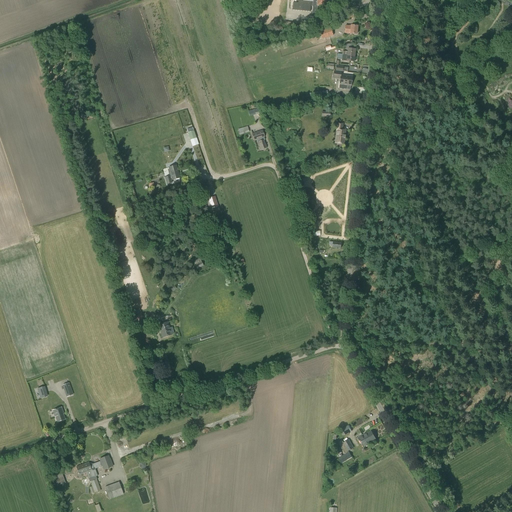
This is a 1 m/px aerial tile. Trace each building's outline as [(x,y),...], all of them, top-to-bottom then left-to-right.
[(313,0),(313,2),(298,0),(298,3),(293,3),(292,10),(310,12),(310,6),(313,6),(312,15),(319,15),(320,5),(325,6),(325,0),(313,0)] [(356,34),(357,26),(351,25),(351,26),(346,26),(345,33),(356,34)] [(322,39),(333,36),(331,28),(320,32),(322,39)] [(345,55),(355,56),(356,49),(347,48),(347,52),(342,51),(342,54),(342,56),(345,55)] [(351,86),(352,77),(341,75),(341,72),(334,71),(333,79),(340,79),(339,88),(346,89),(347,85),(351,86)] [(344,144),(345,130),(343,129),(343,123),(337,123),(336,130),(337,131),(335,141),(340,141),(339,143),(344,144)] [(240,135),(249,132),(248,126),(238,129),(240,135)] [(265,140),(264,137),(265,137),(262,130),(252,134),(254,141),(257,140),(260,149),(262,149),(262,150),(267,148),(264,140),(265,140)] [(192,146),(198,144),(194,131),(188,133),(192,146)] [(167,184),(172,183),(172,180),(180,178),(176,165),(169,167),(170,169),(168,170),(169,173),(170,176),(165,177),(167,184)] [(212,208),(218,206),(215,196),(209,198),(212,208)] [(197,269),(204,266),(201,261),(195,264),(197,269)] [(143,320),(140,311),(129,315),(131,322),(136,321),(139,330),(146,327),(144,320),(143,320)] [(163,337),(172,335),(168,322),(159,325),(163,337)] [(40,399),(48,396),(45,386),(37,389),(40,399)] [(65,420),(63,414),(64,414),(61,408),(53,410),(55,417),(56,417),(58,422),(65,420)] [(345,435),(352,431),(349,425),(342,429),(342,430),(340,431),(343,435),(345,434),(345,435)] [(363,435),(368,445),(371,444),(370,443),(376,440),(371,431),(365,434),(363,435)] [(354,448),(349,439),(343,442),(342,440),(338,443),(345,454),(349,452),(348,451),(354,448)] [(344,462),(352,457),(349,452),(341,457),(344,462)] [(93,465),(94,468),(95,468),(102,466),(104,470),(113,466),(111,461),(110,461),(108,456),(100,459),(101,462),(93,465)] [(94,468),(93,465),(90,466),(89,463),(81,466),(77,467),(79,474),(87,471),(90,479),(95,477),(92,469),(94,468)] [(58,486),(65,483),(61,471),(53,473),(58,486)] [(95,477),(90,479),(95,493),(100,491),(95,477)] [(109,499),(124,494),(119,482),(105,487),(109,499)]
